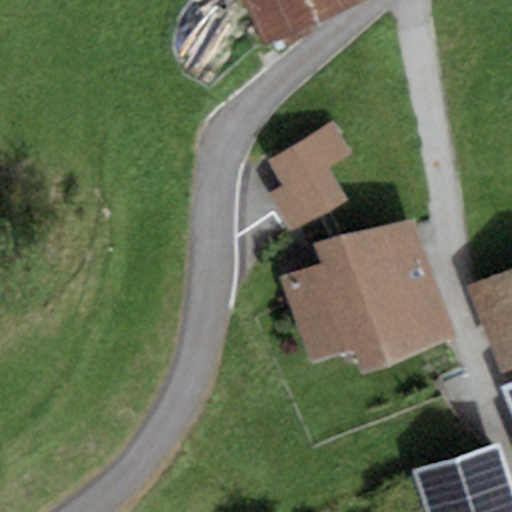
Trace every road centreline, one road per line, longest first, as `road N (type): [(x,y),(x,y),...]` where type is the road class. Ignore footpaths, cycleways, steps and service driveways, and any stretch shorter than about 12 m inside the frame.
road 1 (residential): [(77,511),(135,470),(183,409),(209,329),(220,204),(239,131),(272,89),(386,0)]
road 2 (residential): [(406,0),(454,263),(511,447)]
